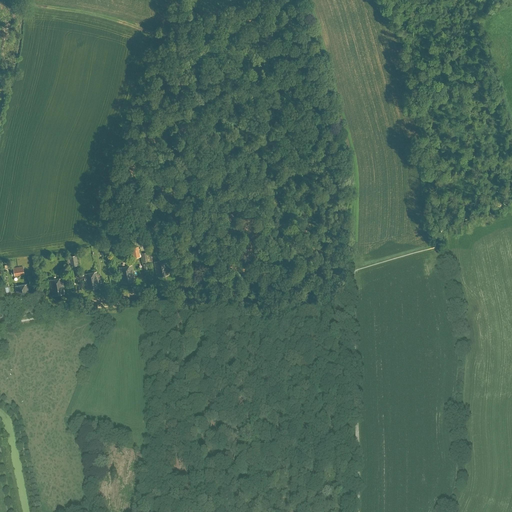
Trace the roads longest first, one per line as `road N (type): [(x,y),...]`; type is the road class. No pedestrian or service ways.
road 1 (track): [(349,277),(192,313),(178,0)]
road 2 (track): [(353,511),(349,277)]
road 3 (residential): [(0,324),(191,294)]
